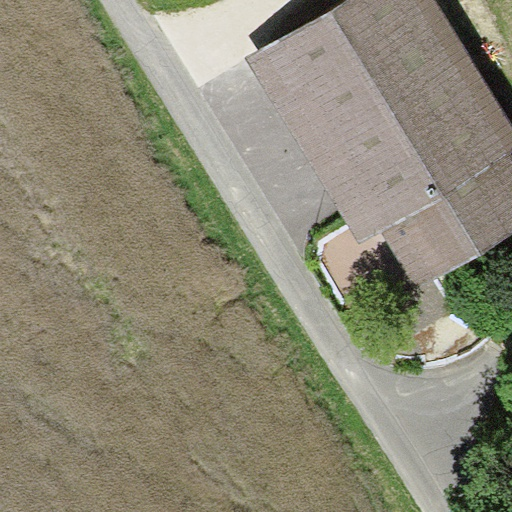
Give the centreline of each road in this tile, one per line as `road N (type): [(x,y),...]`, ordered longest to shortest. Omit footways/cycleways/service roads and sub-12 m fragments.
road 1 (unclassified): [(445,511),(120,0)]
road 2 (track): [(219,31),(341,241)]
road 3 (track): [(393,431),(469,382),(511,337)]
road 4 (track): [(469,382),(384,287)]
road 5 (track): [(160,63),(262,0)]
